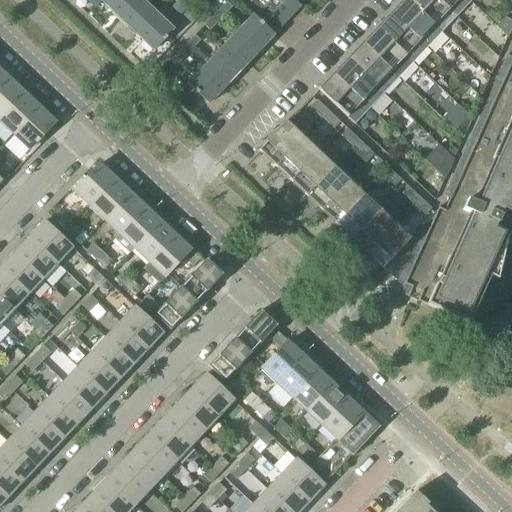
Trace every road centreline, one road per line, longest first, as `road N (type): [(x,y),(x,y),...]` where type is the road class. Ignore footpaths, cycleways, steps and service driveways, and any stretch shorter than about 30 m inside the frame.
road 1 (residential): [(46,511),(264,282)]
road 2 (residential): [(170,190),(355,0)]
road 3 (tertiary): [(421,427),(264,282)]
road 4 (residential): [(0,226),(99,124)]
road 5 (tertiary): [(99,124),(0,31)]
road 6 (tertiary): [(264,282),(170,190)]
road 7 (tertiary): [(509,511),(421,427)]
